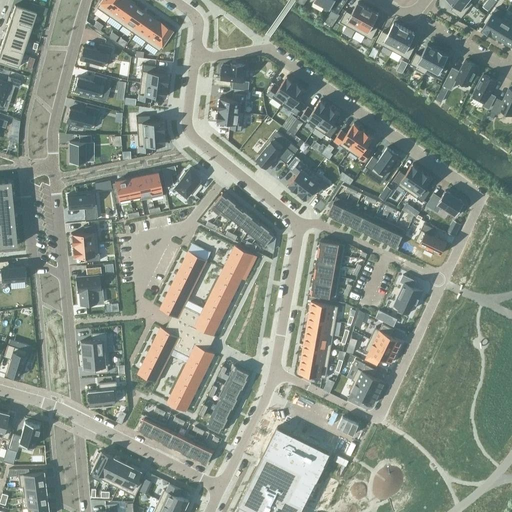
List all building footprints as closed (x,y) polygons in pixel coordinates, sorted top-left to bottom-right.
[(101,0),(97,7),(110,16),(121,0),(101,0)] [(127,0),(121,0),(110,16),(122,25),(135,5),(127,0)] [(314,0),(314,1),(321,5),(338,14),(343,6),(334,2),(334,0),(314,0)] [(467,0),(448,0),(455,5),(451,10),(461,18),(473,4),(469,1),(467,0)] [(492,5),(487,1),(483,6),(488,10),(492,5)] [(356,31),(368,8),(358,2),(351,14),(346,11),(340,22),(356,31)] [(31,26),(31,25),(36,12),(15,5),(10,19),(31,26)] [(135,5),(122,25),(134,33),(147,14),(135,5)] [(368,8),(356,31),(371,39),(378,28),(372,25),(379,13),(368,8)] [(502,19),(502,18),(492,13),(482,29),(492,35),(502,19)] [(147,14),(134,33),(146,42),(159,22),(147,14)] [(502,19),(492,35),(501,41),(511,24),(511,23),(511,19),(504,14),(502,18),(502,19)] [(336,21),(329,16),(326,22),(332,26),(336,21)] [(27,40),(26,40),(29,41),(34,26),(31,25),(31,26),(10,19),(5,33),(27,40)] [(97,21),(93,26),(100,30),(104,25),(97,21)] [(159,22),(146,42),(159,51),(173,31),(159,22)] [(392,51),(404,28),(394,22),(388,34),(382,31),(376,42),(392,51)] [(511,24),(501,41),(511,46),(511,44),(511,24)] [(404,28),(392,51),(408,59),(414,48),(409,45),(415,33),(404,28)] [(1,47),(22,54),(26,40),(27,40),(5,33),(1,47)] [(122,38),(118,43),(123,46),(127,42),(122,38)] [(83,46),(79,59),(107,66),(112,46),(99,43),(98,50),(83,46)] [(426,72),(438,49),(439,47),(430,43),(430,45),(428,44),(421,55),(416,52),(410,64),(416,67),(415,69),(425,74),(426,72)] [(22,54),(1,47),(0,48),(0,61),(17,68),(22,54)] [(438,49),(426,72),(442,81),(448,69),(442,66),(449,55),(438,49)] [(401,60),(399,65),(404,68),(407,63),(401,60)] [(468,86),(478,66),(466,60),(460,71),(452,68),(443,85),(449,88),(451,89),(456,79),(468,86)] [(122,62),(119,78),(127,80),(129,63),(122,62)] [(221,68),(220,75),(222,75),(221,79),(234,81),(233,89),(234,89),(247,90),(248,90),(249,81),(243,81),(245,65),(231,63),(231,65),(223,64),(223,68),(221,68)] [(142,64),(140,82),(166,85),(167,73),(154,72),(155,66),(142,64)] [(77,77),(74,90),(81,92),(80,94),(89,96),(89,94),(102,97),(107,77),(94,74),(92,81),(77,77)] [(484,74),(472,97),(484,103),(483,105),(489,108),(495,96),(490,93),(496,79),(484,74)] [(275,83),(267,94),(282,104),(297,83),(287,76),(280,87),(275,83)] [(0,80),(0,105),(2,106),(9,84),(18,87),(21,81),(9,77),(7,83),(0,80)] [(119,81),(118,89),(124,90),(126,82),(119,81)] [(140,82),(138,100),(151,101),(151,95),(165,97),(166,85),(140,82)] [(297,83),(282,104),(297,115),(304,104),(299,100),(307,89),(297,83)] [(497,99),(491,111),(498,114),(500,110),(511,115),(511,89),(509,88),(503,101),(497,99)] [(220,97),(219,109),(245,112),(247,94),(234,93),(233,99),(220,97)] [(308,107),(301,117),(315,127),(330,106),(321,99),(313,110),(308,107)] [(69,108),(66,121),(73,123),(72,125),(81,127),(81,125),(94,128),(99,109),(86,105),(84,112),(69,108)] [(330,106),(315,127),(330,138),(338,127),(333,124),(340,113),(330,106)] [(219,109),(217,121),(230,122),(229,128),(242,130),(245,112),(219,109)] [(289,130),(293,124),(297,118),(291,113),(282,126),(289,130)] [(149,115),(136,116),(137,134),(163,132),(163,120),(149,121),(149,115)] [(13,118),(9,130),(11,131),(18,133),(19,129),(19,125),(20,121),(13,118)] [(297,118),(293,124),(289,130),(295,135),(299,128),(304,122),(297,118)] [(342,130),(334,141),(349,151),(364,129),(354,122),(347,133),(342,130)] [(364,129),(349,151),(364,161),(371,150),(366,147),(374,136),(364,129)] [(163,132),(137,134),(138,152),(151,151),(151,145),(164,144),(163,132)] [(79,141),(69,141),(69,162),(85,162),(85,142),(91,142),(91,135),(79,135),(79,141)] [(261,154),(256,159),(267,167),(277,155),(287,163),(295,153),(274,137),(266,147),(264,145),(259,152),(261,154)] [(322,145),(318,151),(322,154),(327,146),(323,143),(322,145)] [(373,156),(366,167),(382,178),(389,168),(391,169),(397,162),(395,160),(399,155),(387,147),(378,160),(373,156)] [(331,152),(326,148),(323,153),(330,158),(333,153),(331,152)] [(296,155),(287,166),(292,170),(300,160),(301,159),(296,155)] [(297,174),(288,184),(298,192),(314,171),(300,160),(292,170),(297,174)] [(400,171),(393,181),(408,192),(423,170),(413,163),(405,174),(400,171)] [(181,179),(175,186),(185,195),(189,191),(194,195),(202,185),(197,181),(199,178),(195,175),(196,174),(189,169),(186,173),(185,171),(180,178),(181,179)] [(423,170),(408,192),(422,202),(430,191),(425,188),(432,177),(423,170)] [(158,171),(147,174),(152,197),(163,195),(158,171)] [(314,171),(298,192),(307,199),(315,189),(320,193),(328,182),(314,171)] [(147,174),(136,176),(140,195),(139,195),(140,200),(152,197),(147,174)] [(136,176),(125,178),(129,197),(130,197),(139,195),(140,195),(136,176)] [(125,178),(114,180),(119,204),(131,202),(130,197),(129,197),(125,178)] [(10,179),(0,179),(0,246),(18,245),(10,179)] [(434,193),(427,205),(438,212),(442,206),(456,215),(457,213),(459,215),(465,205),(463,203),(464,202),(445,190),(440,198),(434,193)] [(95,192),(67,194),(68,208),(84,207),(85,220),(98,218),(95,192)] [(223,192),(210,208),(220,216),(221,214),(221,213),(232,199),(223,192)] [(331,207),(327,215),(337,219),(344,205),(345,206),(347,201),(336,196),(334,200),(331,207)] [(232,199),(221,213),(221,214),(230,220),(231,219),(231,218),(240,206),(232,199)] [(344,205),(337,219),(347,224),(354,210),(345,206),(344,205)] [(240,206),(231,218),(231,219),(239,225),(249,213),(240,206)] [(354,210),(347,224),(357,229),(364,215),(363,215),(354,210)] [(249,213),(239,225),(248,232),(257,220),(249,213)] [(364,215),(357,229),(367,233),(375,217),(374,217),(364,213),(363,215),(364,215)] [(375,217),(367,233),(377,238),(385,220),(375,215),(374,217),(375,217)] [(257,220),(248,232),(256,239),(266,227),(257,220)] [(385,220),(377,238),(387,243),(395,225),(385,220)] [(424,223),(415,241),(426,247),(425,249),(433,253),(434,251),(441,254),(447,242),(433,235),(436,229),(424,223)] [(84,232),(71,233),(72,245),(98,242),(96,224),(84,226),(84,232)] [(395,225),(387,243),(397,248),(405,229),(395,225)] [(266,227),(256,239),(265,246),(275,234),(266,227)] [(320,240),(318,251),(343,255),(345,244),(320,240)] [(98,242),(72,245),(73,257),(86,255),(87,261),(100,260),(98,242)] [(403,242),(400,249),(413,255),(416,248),(403,242)] [(161,326),(138,373),(156,382),(173,348),(189,356),(167,401),(186,411),(198,386),(214,353),(206,349),(213,334),(253,255),(254,254),(235,245),(201,312),(185,304),(211,252),(192,243),(160,308),(174,315),(167,329),(161,326)] [(318,251),(316,261),(341,266),(343,255),(318,251)] [(8,260),(0,260),(0,281),(10,280),(11,288),(25,287),(24,279),(25,279),(24,265),(8,267),(8,260)] [(316,261),(314,272),(339,277),(341,266),(316,261)] [(87,275),(76,276),(77,291),(79,291),(99,289),(99,288),(98,275),(101,275),(100,267),(86,268),(87,275)] [(314,272),(312,283),(337,287),(339,277),(314,272)] [(404,283),(394,304),(400,307),(399,310),(408,314),(413,302),(416,304),(422,291),(414,287),(417,281),(403,274),(400,281),(404,283)] [(312,283),(310,294),(335,298),(337,287),(312,283)] [(99,289),(79,291),(81,305),(103,303),(102,288),(99,288),(99,289)] [(311,301),(309,316),(336,320),(338,306),(311,301)] [(380,309),(377,317),(386,321),(389,314),(380,309)] [(309,316),(306,330),(333,335),(336,320),(309,316)] [(375,327),(370,339),(396,352),(402,340),(391,335),(394,329),(383,323),(379,329),(375,327)] [(306,330),(303,344),(331,349),(333,335),(306,330)] [(92,340),(80,341),(81,354),(108,351),(114,350),(113,332),(107,333),(106,332),(91,333),(92,340)] [(370,339),(364,350),(369,352),(365,358),(377,364),(380,358),(391,363),(396,352),(370,339)] [(8,344),(4,356),(10,358),(6,373),(19,377),(21,370),(23,371),(25,363),(23,362),(27,350),(8,344)] [(303,344),(301,359),(328,364),(331,349),(303,344)] [(108,351),(81,354),(83,367),(94,366),(95,373),(108,372),(107,365),(109,365),(108,351)] [(301,359),(298,373),(326,378),(328,364),(301,359)] [(358,368),(352,380),(354,381),(354,380),(379,392),(384,381),(374,376),(377,369),(365,364),(362,370),(358,368)] [(234,365),(229,375),(245,383),(250,373),(234,365)] [(229,375),(224,384),(240,392),(245,383),(229,375)] [(330,392),(335,381),(329,378),(324,389),(330,392)] [(351,393),(348,399),(360,405),(363,398),(374,404),(379,392),(354,380),(354,381),(349,392),(351,393)] [(99,390),(88,391),(89,405),(115,403),(114,389),(117,389),(116,381),(98,383),(99,390)] [(224,384),(219,395),(221,396),(221,395),(235,402),(240,392),(224,384)] [(221,396),(217,405),(231,412),(235,402),(221,395),(221,396)] [(217,405),(212,415),(226,422),(231,412),(217,405)] [(0,439),(1,439),(1,437),(8,439),(12,426),(5,424),(8,413),(0,411),(0,439)] [(146,414),(138,430),(148,435),(156,419),(146,414)] [(212,415),(207,425),(221,432),(226,422),(212,415)] [(156,419),(148,435),(158,440),(165,426),(166,424),(156,419)] [(13,433),(8,448),(17,451),(18,446),(32,450),(39,425),(25,421),(20,435),(13,433)] [(165,426),(158,440),(167,445),(174,431),(165,426)] [(278,426),(234,511),(299,511),(330,452),(312,443),(295,435),(291,433),(278,426)] [(174,431),(167,445),(177,449),(184,435),(174,431)] [(184,435),(177,449),(187,454),(194,440),(193,440),(184,435)] [(194,440),(187,454),(197,459),(204,445),(205,443),(194,438),(193,440),(194,440)] [(204,445),(197,459),(207,464),(213,450),(204,445)] [(97,458),(91,469),(102,474),(103,474),(112,456),(100,451),(99,453),(97,452),(95,457),(97,458)] [(335,461),(346,466),(349,461),(338,455),(338,456),(335,461)] [(102,474),(100,478),(109,483),(120,460),(112,456),(103,474),(102,474)] [(120,460),(109,483),(118,487),(129,465),(120,460)] [(129,465),(118,487),(135,496),(142,483),(136,479),(140,470),(129,465)] [(43,471),(18,474),(20,487),(22,487),(22,486),(45,484),(43,471)] [(164,489),(159,500),(184,511),(189,500),(178,495),(181,489),(169,483),(166,490),(164,489)] [(45,484),(22,486),(22,487),(23,496),(46,494),(45,484)] [(23,496),(21,496),(22,508),(27,507),(27,506),(47,504),(46,494),(23,496)] [(159,500),(153,511),(183,511),(184,511),(159,500)] [(105,511),(96,511),(95,511),(111,511),(112,510),(117,510),(117,503),(105,504),(105,511)]
